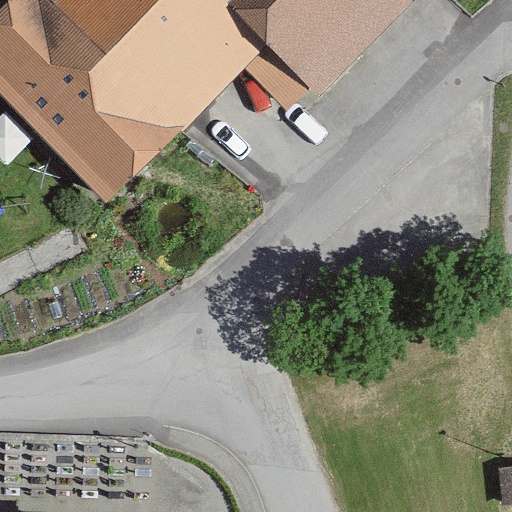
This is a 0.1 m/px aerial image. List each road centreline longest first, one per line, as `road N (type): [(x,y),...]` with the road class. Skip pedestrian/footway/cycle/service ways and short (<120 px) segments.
road 1 (residential): [(178,379),(273,252),(511,26)]
road 2 (residential): [(178,379),(244,417),(295,511)]
road 3 (residential): [(0,388),(178,379)]
